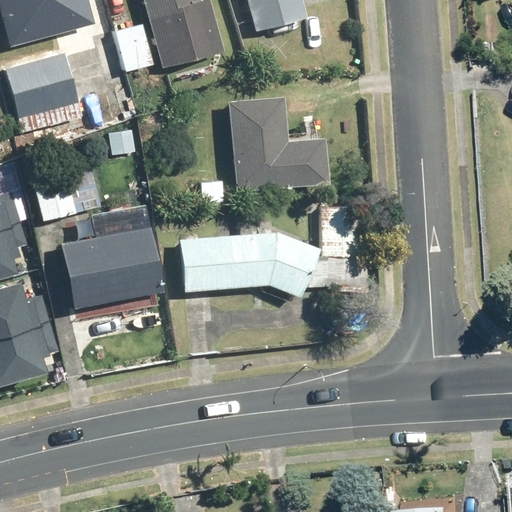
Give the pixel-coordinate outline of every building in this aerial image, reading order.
[(0,0),(0,8),(8,41),(93,20),(88,0),(0,0)] [(200,0),(143,0),(161,64),(214,50),(200,0)] [(248,0),(255,27),(305,15),(301,0),(248,0)] [(139,24),(113,32),(124,68),(150,59),(139,24)] [(10,68),(22,125),(80,112),(67,56),(10,68)] [(98,94),(108,122),(131,114),(122,86),(98,94)] [(284,186),(330,184),(328,135),(293,137),(290,99),(231,104),(237,189),(284,186)] [(36,179),(43,219),(104,208),(97,168),(36,179)] [(0,220),(8,218),(1,193),(0,193),(0,220)] [(354,207),(323,209),(326,256),(357,254),(354,207)] [(8,218),(0,220),(0,267),(14,263),(9,247),(16,245),(8,218)] [(63,238),(76,306),(162,289),(149,222),(63,238)] [(301,298),(317,242),(277,230),(179,239),(184,291),(261,285),(261,286),(301,298)] [(0,282),(0,327),(33,318),(26,293),(19,295),(14,278),(0,282)] [(33,318),(0,327),(0,373),(39,363),(34,346),(41,344),(33,318)]
